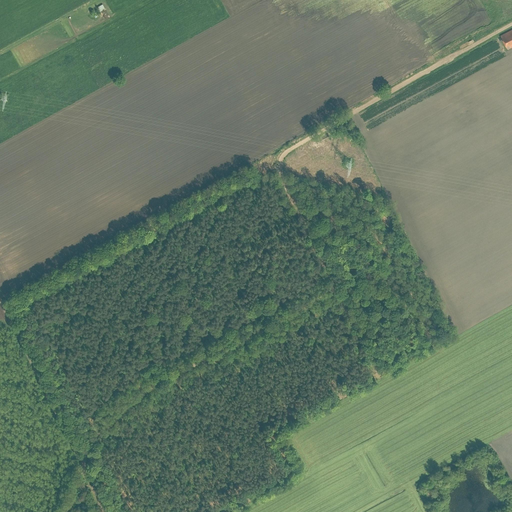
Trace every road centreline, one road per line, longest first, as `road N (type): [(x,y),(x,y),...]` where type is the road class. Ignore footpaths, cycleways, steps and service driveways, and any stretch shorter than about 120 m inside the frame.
road 1 (track): [(511,23),(285,150),(281,176),(336,287),(160,378),(100,432),(80,462)]
road 2 (track): [(0,297),(80,462)]
